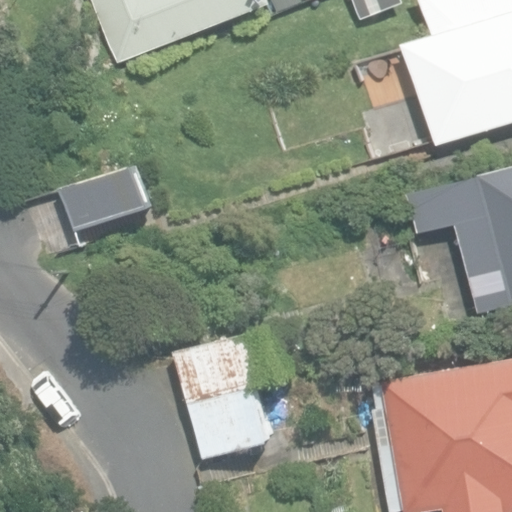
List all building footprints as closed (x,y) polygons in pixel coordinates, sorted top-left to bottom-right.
[(97,0),(120,60),(279,1),(279,0),(97,0)] [(411,108),(424,148),(511,120),(511,0),(432,0),(441,29),(360,55),(379,117),(411,108)] [(69,186),(83,228),(162,203),(148,161),(69,186)] [(462,221),(483,308),(511,301),(511,166),(414,190),(424,231),(462,221)] [(184,348),(214,455),(280,437),(264,379),(293,371),(279,322),(184,348)] [(451,501),(453,511),(500,511),(511,510),(511,358),(377,383),(384,423),(399,420),(403,442),(387,445),(399,510),(451,501)]
